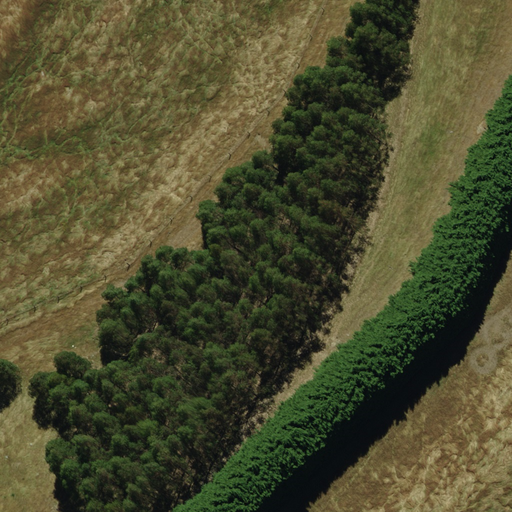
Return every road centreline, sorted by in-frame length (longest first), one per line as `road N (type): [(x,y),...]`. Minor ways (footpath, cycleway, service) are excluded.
road 1 (track): [(186,511),(285,370),(367,213),(406,0)]
road 2 (track): [(0,312),(93,277),(252,116),(323,0)]
